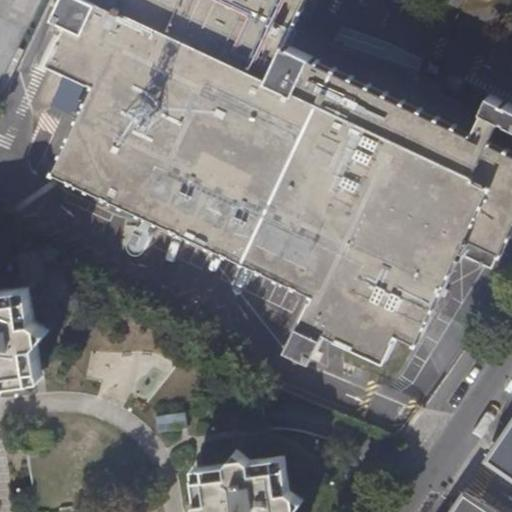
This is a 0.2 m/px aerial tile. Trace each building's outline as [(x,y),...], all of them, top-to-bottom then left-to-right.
[(511,102),(510,102),(510,103),(505,101),(506,100),(493,94),(485,109),(473,104),(470,108),(399,75),(401,70),(384,62),(381,67),(307,32),(322,0),(73,0),(65,18),(72,21),(53,61),(100,83),(58,169),(77,179),(73,188),(121,212),(126,202),(260,265),(317,292),(294,342),(318,353),(328,332),(390,360),(403,333),(422,341),(462,254),(494,269),(502,253),(505,254),(511,238),(511,102)] [(0,11),(0,95),(32,28),(0,11)] [(0,398),(10,385),(35,382),(44,381),(39,346),(51,331),(36,320),(31,287),(0,291),(0,398)] [(366,372),(362,381),(371,385),(375,376),(366,372)] [(511,424),(486,462),(511,480),(511,424)] [(199,502),(189,511),(295,511),(304,500),(291,490),(286,456),(252,461),(238,451),(228,464),(195,468),(199,502)] [(496,511),(476,499),(466,492),(458,502),(451,511),(496,511)]
